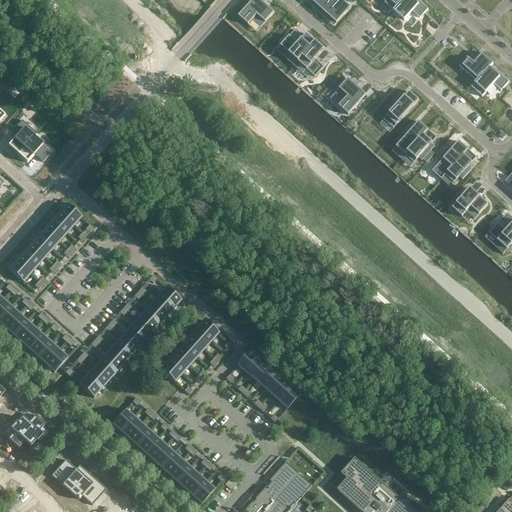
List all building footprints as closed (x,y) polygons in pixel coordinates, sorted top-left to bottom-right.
[(259,0),(253,0),(238,17),(248,26),(252,21),(261,28),(274,13),(259,0)] [(317,0),(314,4),(321,10),(318,13),(322,17),(337,0),(317,0)] [(341,0),(337,0),(322,17),(326,20),(329,17),(336,24),(351,8),(341,0)] [(384,0),(386,1),(384,3),(394,11),(403,0),(384,0)] [(403,0),(394,11),(404,21),(412,12),(420,19),(428,10),(417,0),(416,2),(413,0),(403,0)] [(289,37),(280,47),(298,62),(316,42),(306,34),(298,44),(289,37)] [(316,42),(298,62),(315,78),(324,68),(316,60),(324,50),(316,42)] [(467,58),(459,67),(468,75),(470,73),(474,77),(478,80),(476,82),(471,88),(492,64),(480,53),(476,57),(477,58),(479,59),(477,61),(474,64),(471,62),(471,61),(467,58)] [(492,64),(471,88),(482,98),(493,85),(501,92),(509,83),(498,73),(497,75),(495,73),(494,73),(489,69),(493,65),(492,64)] [(215,80),(207,89),(225,106),(234,96),(215,80)] [(348,80),(334,95),(343,102),(339,107),(348,116),(366,96),(348,80)] [(391,112),(384,121),(393,129),(419,101),(409,92),(403,99),(399,96),(388,109),(391,112)] [(15,138),(8,147),(17,155),(36,134),(22,121),(10,134),(15,138)] [(400,143),(396,148),(405,156),(428,130),(419,122),(410,131),(407,128),(397,140),(401,142),(400,143)] [(428,130),(405,156),(414,164),(418,159),(422,162),(432,150),(429,147),(437,138),(428,130)] [(36,134),(17,155),(27,163),(34,155),(43,163),(53,152),(35,136),(36,134)] [(441,161),(432,172),(441,180),(468,151),(459,142),(448,154),(445,151),(438,158),(441,161)] [(468,151),(441,180),(445,176),(454,184),(459,177),(463,180),(469,173),(466,170),(477,158),(468,151)] [(470,189),(452,209),(462,218),(466,213),(474,220),(488,205),(470,189)] [(66,205),(59,214),(74,227),(81,219),(66,205)] [(59,214),(52,222),(67,235),(74,227),(59,214)] [(493,229),(498,224),(494,220),(489,225),(493,229)] [(52,222),(44,230),(59,243),(67,235),(52,222)] [(498,224),(489,234),(507,250),(511,244),(511,224),(506,231),(498,224)] [(89,226),(85,230),(89,234),(93,229),(89,226)] [(44,230),(37,237),(52,251),(59,243),(44,230)] [(81,234),(77,239),(82,242),(86,238),(81,234)] [(37,237),(30,246),(45,259),(52,251),(37,237)] [(30,246),(23,253),(38,267),(45,259),(30,246)] [(71,246),(67,250),(71,254),(75,249),(71,246)] [(67,250),(63,255),(67,258),(71,254),(67,250)] [(23,253),(16,261),(31,275),(38,267),(23,253)] [(16,261),(8,270),(23,284),(31,275),(16,261)] [(57,262),(53,266),(57,270),(61,265),(57,262)] [(53,266),(49,271),(53,274),(57,270),(53,266)] [(153,276),(149,281),(153,284),(157,280),(153,276)] [(43,277),(39,282),(43,286),(47,281),(43,277)] [(39,282),(35,286),(39,290),(43,286),(39,282)] [(9,285),(5,289),(10,293),(13,289),(9,285)] [(166,288),(159,296),(174,310),(181,302),(166,288)] [(13,289),(10,293),(14,297),(18,293),(13,289)] [(138,293),(134,297),(138,301),(142,296),(138,293)] [(159,296),(151,305),(166,318),(174,310),(159,296)] [(25,299),(21,303),(26,307),(29,303),(25,299)] [(3,301),(0,303),(0,319),(11,308),(3,301)] [(29,303),(26,307),(30,311),(34,307),(29,303)] [(151,305),(144,312),(159,326),(166,318),(151,305)] [(11,308),(0,319),(0,325),(5,330),(19,315),(11,308)] [(123,309),(119,313),(123,317),(127,312),(123,309)] [(144,312),(137,321),(152,334),(159,326),(144,312)] [(41,314),(37,318),(42,322),(46,318),(41,314)] [(19,315),(5,330),(13,337),(27,322),(19,315)] [(46,318),(42,322),(46,326),(50,322),(46,318)] [(137,321),(130,328),(145,342),(152,334),(137,321)] [(204,321),(196,329),(211,343),(219,335),(204,321)] [(27,322),(13,337),(21,345),(35,330),(27,322)] [(54,325),(50,329),(54,333),(58,329),(54,325)] [(109,325),(105,329),(109,333),(113,328),(109,325)] [(130,328),(122,337),(137,350),(145,342),(130,328)] [(196,329),(189,338),(204,351),(211,343),(196,329)] [(35,330),(21,345),(29,352),(43,337),(35,330)] [(65,335),(61,339),(66,343),(70,339),(65,335)] [(43,337),(29,352),(37,359),(51,344),(43,337)] [(122,337),(115,345),(130,358),(137,350),(122,337)] [(189,338),(182,346),(197,359),(204,351),(189,338)] [(70,339),(66,343),(70,347),(74,343),(70,339)] [(94,341),(90,346),(94,349),(98,345),(94,341)] [(228,343),(224,347),(228,351),(232,347),(228,343)] [(51,344),(37,359),(45,366),(59,351),(51,344)] [(115,345),(108,353),(123,366),(130,358),(115,345)] [(182,346),(174,354),(189,367),(197,359),(182,346)] [(59,351),(45,366),(54,374),(67,359),(59,351)] [(251,352),(237,366),(245,374),(259,359),(251,352)] [(108,353),(101,361),(116,374),(123,366),(108,353)] [(174,354),(167,362),(182,375),(189,367),(174,354)] [(217,355),(213,359),(217,363),(221,359),(217,355)] [(80,357),(76,362),(80,365),(84,361),(80,357)] [(213,359),(209,364),(213,368),(217,363),(213,359)] [(259,359),(245,374),(254,381),(267,366),(259,359)] [(101,361),(93,369),(108,383),(116,374),(101,361)] [(167,362),(160,370),(175,384),(182,375),(167,362)] [(267,366),(254,381),(262,388),(275,374),(267,366)] [(69,369),(65,374),(69,377),(73,373),(69,369)] [(93,369),(86,377),(101,391),(108,383),(93,369)] [(203,371),(199,376),(203,379),(207,375),(203,371)] [(275,374),(262,388),(270,396),(284,381),(275,374)] [(199,376),(195,380),(199,384),(203,379),(199,376)] [(229,376),(225,380),(230,384),(233,380),(229,376)] [(86,377),(78,386),(93,399),(101,391),(86,377)] [(284,381),(270,396),(278,403),(292,388),(284,381)] [(241,386),(237,391),(242,395),(245,390),(241,386)] [(188,388),(184,392),(188,396),(192,391),(188,388)] [(292,388),(278,403),(286,410),(300,396),(292,388)] [(245,390),(242,395),(246,399),(250,394),(245,390)] [(136,399),(132,403),(136,407),(140,403),(136,399)] [(261,405),(258,409),(262,413),(266,409),(261,405)] [(148,409),(144,414),(149,418),(152,414),(148,409)] [(125,411),(112,426),(120,433),(134,418),(125,411)] [(152,414),(149,418),(153,422),(157,418),(152,414)] [(31,428),(21,439),(25,442),(30,447),(35,442),(37,443),(38,441),(40,443),(49,433),(43,428),(44,427),(35,418),(29,425),(31,428)] [(134,418),(120,433),(128,440),(141,425),(134,418)] [(12,424),(4,433),(10,439),(9,440),(18,449),(25,442),(21,439),(31,428),(29,425),(22,419),(15,426),(12,424)] [(164,424),(160,428),(165,432),(168,428),(164,424)] [(141,425),(128,440),(136,448),(150,433),(141,425)] [(172,431),(168,435),(173,439),(176,435),(172,431)] [(150,433),(136,448),(144,455),(157,440),(150,433)] [(176,435),(173,439),(177,443),(181,439),(176,435)] [(157,440),(144,455),(152,462),(166,447),(157,440)] [(166,447),(152,462),(160,469),(174,454),(166,447)] [(174,454),(160,469),(168,476),(182,461),(174,454)] [(347,479),(337,490),(361,511),(413,511),(355,459),(342,474),(347,479)] [(65,461),(51,477),(62,487),(63,486),(70,493),(87,474),(79,466),(76,470),(65,461)] [(182,461),(168,476),(176,484),(190,469),(182,461)] [(288,511),(311,486),(285,463),(269,481),(271,483),(244,511),(288,511)] [(190,469),(176,484),(184,491),(198,476),(190,469)] [(87,474),(70,493),(79,500),(82,497),(92,506),(106,490),(87,474)] [(198,476),(184,491),(192,498),(206,483),(198,476)] [(206,483),(192,498),(201,506),(214,491),(206,483)] [(511,511),(511,497),(498,511),(511,511)]
